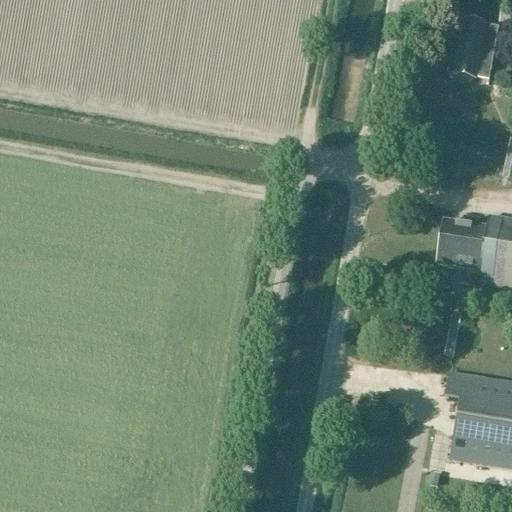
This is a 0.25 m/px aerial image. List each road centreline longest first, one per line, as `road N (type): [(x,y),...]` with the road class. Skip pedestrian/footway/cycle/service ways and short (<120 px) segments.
road 1 (unclassified): [(300,167),(238,511)]
road 2 (unclassified): [(304,511),(365,178)]
road 3 (unclassified): [(365,178),(398,0)]
road 4 (unclassified): [(511,199),(365,178)]
road 5 (track): [(330,0),(307,127)]
